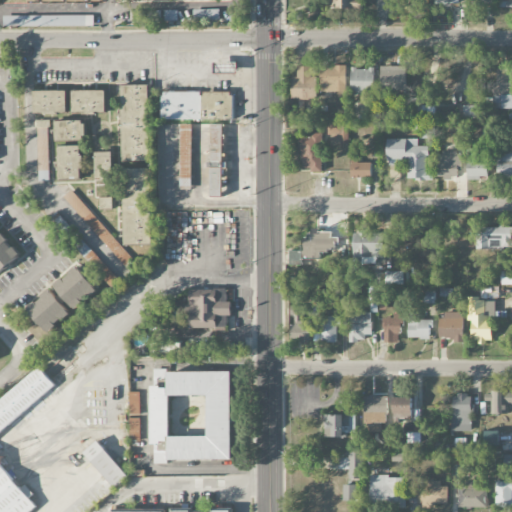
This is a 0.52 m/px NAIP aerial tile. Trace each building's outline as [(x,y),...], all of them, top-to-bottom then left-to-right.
[(362,10),(362,0),(331,0),(331,9),(362,10)] [(194,21),(220,20),(220,9),(194,10),(194,21)] [(94,26),(94,16),(4,17),(4,27),(94,26)] [(215,75),(238,74),(237,61),(214,61),(215,75)] [(346,66),(320,67),(320,92),(346,92),(346,66)] [(380,91),(406,91),(407,67),(381,66),(380,91)] [(292,100),(317,99),(316,77),(311,77),(311,67),(297,67),(298,77),(291,78),(292,100)] [(375,69),(351,68),(351,93),(374,94),(375,69)] [(511,69),(497,70),(497,79),(493,79),(493,109),(510,109),(510,120),(511,119),(511,69)] [(151,161),(150,84),(121,85),(121,162),(151,161)] [(72,90),(72,114),(106,114),(106,90),(72,90)] [(67,91),(34,91),(34,115),(67,115),(67,91)] [(233,119),(233,91),(165,91),(165,119),(233,119)] [(460,106),(460,120),(478,119),(478,105),(460,106)] [(36,121),(39,181),(50,181),(48,120),(36,121)] [(55,120),(55,140),(85,140),(85,120),(55,120)] [(329,145),(348,145),(347,121),(328,121),(329,145)] [(223,124),(212,124),(211,197),(222,197),(223,124)] [(192,186),(191,125),(180,125),(181,187),(192,186)] [(323,171),(323,136),(301,136),(301,172),(323,171)] [(418,140),(387,139),(386,161),(408,162),(407,180),(433,180),(434,172),(428,172),(428,147),(418,147),(418,140)] [(82,146),(59,146),(59,182),(82,182),(82,146)] [(467,180),(488,180),(488,159),(480,159),(481,150),(468,149),(467,180)] [(96,180),(114,179),(113,152),(95,153),(96,180)] [(437,152),(438,179),(460,178),(460,152),(437,152)] [(511,154),(497,154),(497,179),(511,179),(511,154)] [(372,178),(371,161),(350,162),(351,178),(372,178)] [(124,168),(123,244),(152,244),(152,168),(124,168)] [(65,195),(120,265),(129,258),(73,189),(65,195)] [(113,198),(100,198),(100,210),(112,210),(113,198)] [(511,226),(476,228),(476,250),(511,248),(511,226)] [(354,260),(360,260),(361,262),(384,261),(383,230),(353,231),(354,260)] [(290,251),(290,265),(302,265),(302,259),(319,259),(319,251),(333,251),(333,231),(309,232),(309,240),(303,240),(303,251),(290,251)] [(0,273),(20,255),(0,233),(0,273)] [(73,310),(97,290),(76,266),(52,286),(73,310)] [(403,285),(403,272),(384,272),(384,285),(403,285)] [(49,333),(71,313),(49,289),(27,309),(49,333)] [(220,328),(220,317),(231,317),(231,299),(219,299),(220,289),(190,289),(189,328),(220,328)] [(435,292),(424,292),(423,304),(435,304),(435,292)] [(472,342),(492,342),(492,317),(485,317),(485,299),(468,299),(468,321),(472,321),(472,342)] [(292,341),(312,341),(311,321),(304,321),(304,306),(290,306),(290,316),(292,316),(292,341)] [(371,312),(349,313),(350,342),(365,342),(365,336),(372,336),(371,312)] [(384,318),(384,343),(402,344),(402,313),(394,313),(394,318),(384,318)] [(409,339),(431,339),(431,320),(419,320),(419,314),(408,314),(409,339)] [(439,314),(439,341),(463,340),(463,314),(439,314)] [(336,343),(337,325),(342,325),(342,317),(320,316),(320,342),(336,343)] [(151,354),(180,353),(180,341),(168,342),(154,342),(154,335),(151,335),(151,354)] [(0,464),(0,432),(56,387),(41,369),(0,402),(0,511),(29,511),(35,508),(0,464)] [(231,371),(152,371),(152,444),(155,444),(155,460),(231,460),(231,371)] [(511,391),(485,392),(485,402),(492,402),(492,415),(508,414),(508,406),(511,405),(511,391)] [(129,415),(139,415),(140,393),(130,392),(129,415)] [(453,432),(472,432),(472,395),(452,396),(453,432)] [(387,424),(388,397),(366,396),(365,432),(382,433),(382,424),(387,424)] [(413,398),(394,398),(394,419),(413,419),(413,398)] [(327,437),(347,438),(347,431),(354,431),(355,415),(327,415),(327,437)] [(140,418),(129,418),(130,442),(141,442),(140,418)] [(499,431),(484,432),(485,446),(500,446),(499,431)] [(383,448),(396,448),(397,433),(384,432),(383,448)] [(116,489),(129,476),(97,442),(84,454),(116,489)] [(349,479),(362,479),(361,453),(349,453),(349,458),(338,458),(338,470),(349,470),(349,479)] [(369,507),(405,507),(405,477),(370,477),(369,507)] [(448,487),(441,487),(441,481),(425,482),(425,489),(413,489),(413,508),(448,507),(448,487)] [(460,508),(487,507),(487,481),(460,481),(460,508)] [(511,481),(496,482),(496,507),(511,507),(511,481)] [(343,501),(356,501),(356,485),(343,485),(343,501)]
